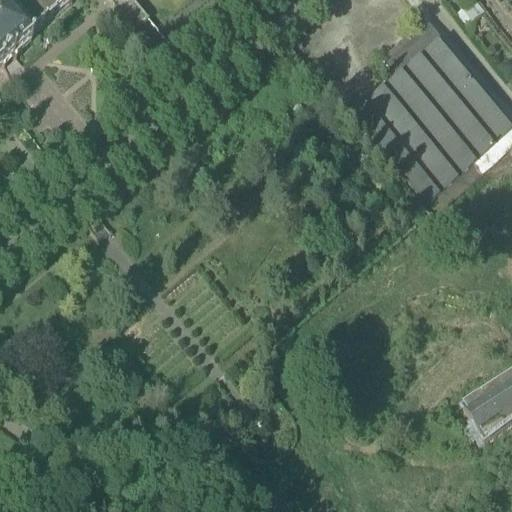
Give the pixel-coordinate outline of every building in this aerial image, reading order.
[(0,0),(0,71),(3,74),(16,63),(13,60),(31,45),(28,42),(71,6),(65,0),(0,0)] [(171,77),(185,65),(128,0),(108,0),(112,4),(110,5),(171,77)] [(454,0),(462,12),(473,5),(469,0),(454,0)] [(475,4),(462,15),(472,26),(485,16),(475,4)] [(396,82),(349,122),(429,217),(474,180),(468,173),(511,135),(511,128),(510,126),(428,28),(383,66),(396,82)] [(511,386),(463,416),(482,448),(511,430),(511,386)]
